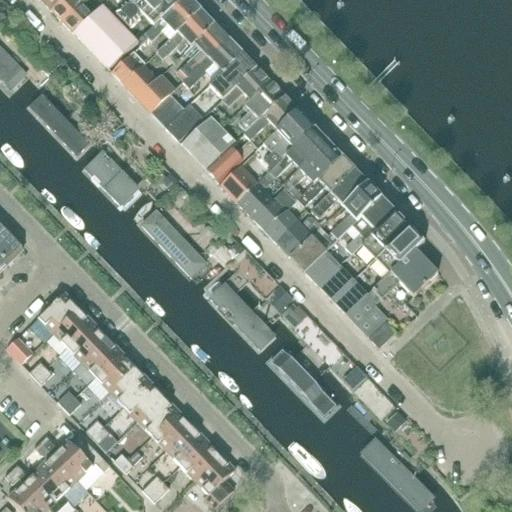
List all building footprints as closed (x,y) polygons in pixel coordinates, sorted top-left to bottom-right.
[(41,0),(40,2),(51,13),(65,0),(41,0)] [(88,0),(76,0),(75,0),(65,0),(51,13),(62,25),(82,6),(88,0)] [(124,23),(147,0),(125,0),(132,7),(125,7),(116,16),(124,23)] [(154,30),(186,0),(147,0),(124,23),(131,31),(140,22),(141,16),(154,30)] [(174,39),(201,13),(188,0),(186,0),(154,30),(145,39),(152,46),(167,31),(174,39)] [(74,37),(93,18),(82,6),(62,25),(74,37)] [(109,73),(138,45),(103,8),(93,18),(74,37),(109,73)] [(190,51),(194,47),(215,27),(201,13),(174,39),(156,57),(163,64),(184,44),(190,51)] [(183,85),(191,78),(228,42),(215,27),(194,47),(200,54),(175,78),(183,85)] [(213,85),(243,56),(228,42),(191,78),(183,85),(190,93),(206,77),(213,85)] [(223,103),(256,70),(243,56),(213,85),(209,89),(223,103)] [(142,62),(136,67),(129,59),(112,76),(123,88),(143,69),(146,67),(142,62)] [(61,67),(54,60),(43,69),(50,77),(59,69),(61,67)] [(137,102),(156,84),(143,69),(123,88),(137,102)] [(250,104),(270,85),(256,70),(223,103),(222,103),(228,110),(242,96),(250,104)] [(170,98),(174,94),(161,80),(156,84),(137,102),(151,117),(163,105),(170,98)] [(244,139),(285,100),(270,85),(250,104),(245,109),(250,115),(238,127),(242,132),(231,142),(235,146),(244,138),(244,139)] [(163,105),(151,117),(165,131),(184,113),(170,98),(163,105)] [(298,114),(290,105),(285,100),(244,139),(249,144),(250,145),(269,126),(277,134),(298,114)] [(191,122),(198,115),(190,107),(184,113),(165,131),(179,145),(197,128),(191,122)] [(110,130),(118,122),(106,109),(98,117),(110,130)] [(315,131),(300,115),(298,114),(277,134),(255,155),(264,164),(274,154),(283,162),(315,131)] [(235,146),(231,142),(210,120),(181,148),(206,174),(230,152),(235,146)] [(299,173),(328,145),(315,131),(283,162),(268,176),(274,182),(275,182),(292,166),(299,173)] [(142,146),(133,137),(128,132),(116,144),(129,158),(142,146)] [(256,151),(250,145),(249,144),(236,157),(230,152),(206,174),(218,186),(256,151)] [(313,188),(343,160),(328,145),(299,173),(286,185),(293,191),(305,180),(313,188)] [(330,197),(355,173),(343,160),(313,188),(304,197),(299,192),(294,197),(299,202),(297,204),(304,211),(325,191),(330,197)] [(252,192),(258,186),(241,169),(236,174),(252,192)] [(340,212),(368,186),(355,173),(330,197),(309,217),(316,224),(335,207),(340,212)] [(237,206),(252,192),(236,174),(220,189),(237,206)] [(263,193),(274,182),(268,176),(258,186),(252,192),(237,206),(253,223),(273,204),(263,193)] [(182,199),(188,193),(180,185),(165,199),(178,212),(186,204),(182,199)] [(337,243),(352,229),(382,201),(368,186),(340,212),(343,216),(346,213),(351,218),(332,237),(337,243)] [(351,258),(356,253),(361,248),(396,215),(382,201),(352,229),(360,237),(345,251),(351,258)] [(265,234),(292,208),(287,203),(279,210),(273,204),(253,223),(265,234)] [(307,214),(304,211),(297,204),(292,208),(265,234),(276,247),(298,225),(290,218),(296,212),(302,219),(307,214)] [(367,270),(375,262),(409,229),(396,215),(361,248),(369,256),(360,264),(367,270)] [(290,261),(319,232),(310,223),(304,224),(278,249),(290,261)] [(416,254),(425,245),(409,229),(375,262),(389,276),(414,252),(416,254)] [(327,241),(324,238),(319,232),(290,261),(304,275),(326,254),(337,243),(332,237),(327,241)] [(0,274),(23,253),(5,234),(0,239),(0,274)] [(438,276),(416,254),(414,252),(389,276),(372,293),(380,303),(399,285),(413,300),(438,276)] [(318,290),(340,269),(326,254),(304,275),(318,290)] [(332,304),(353,283),(340,269),(318,290),(332,304)] [(346,318),(367,297),(353,283),(332,304),(346,318)] [(374,309),(380,303),(372,293),(367,297),(346,318),(368,342),(385,325),(387,323),(374,309)] [(74,309),(76,307),(65,296),(60,301),(38,322),(53,337),(78,313),(74,309)] [(283,317),(289,312),(282,305),(277,310),(283,317)] [(84,316),(82,317),(78,313),(53,337),(67,352),(92,328),(88,324),(90,322),(84,316)] [(379,353),(396,336),(385,325),(368,342),(379,353)] [(98,331),(96,332),(92,328),(67,352),(81,367),(107,343),(102,338),(104,337),(98,331)] [(21,368),(33,357),(18,342),(7,353),(12,358),(18,365),(21,368)] [(112,345),(111,347),(107,343),(81,367),(95,382),(121,357),(117,353),(118,352),(112,345)] [(126,360),(125,362),(121,357),(95,382),(109,396),(135,372),(131,368),(132,366),(126,360)] [(35,383),(47,372),(40,365),(29,376),(35,383)] [(47,372),(35,383),(41,389),(53,378),(47,372)] [(140,375),(139,376),(135,372),(109,396),(124,411),(149,387),(145,382),(146,381),(140,375)] [(154,390),(153,391),(149,387),(124,411),(138,426),(163,401),(159,397),(160,396),(154,390)] [(64,412),(75,401),(69,395),(57,405),(64,412)] [(69,418),(81,407),(75,401),(64,412),(69,418)] [(169,404),(167,406),(163,401),(138,426),(152,440),(177,416),(173,412),(175,410),(169,404)] [(183,419),(181,420),(177,416),(152,440),(166,455),(191,431),(187,427),(189,425),(183,419)] [(92,442),(103,431),(97,424),(86,435),(92,442)] [(103,431),(92,442),(98,448),(109,437),(103,431)] [(197,434),(196,435),(191,431),(166,455),(180,470),(206,446),(201,441),(203,440),(197,434)] [(47,440),(41,446),(52,458),(78,485),(86,493),(104,476),(110,470),(80,438),(71,447),(67,443),(58,453),(54,448),(54,447),(47,440)] [(41,446),(34,452),(42,460),(43,459),(47,463),(38,472),(63,499),(69,505),(75,510),(89,496),(86,493),(78,485),(52,458),(41,446)] [(211,448),(210,450),(206,446),(180,470),(194,485),(220,460),(216,456),(217,455),(211,448)] [(134,469),(143,461),(137,455),(128,463),(134,469)] [(120,471),(128,463),(122,457),(114,464),(120,471)] [(225,463),(224,465),(220,460),(194,485),(209,499),(204,503),(212,511),(215,511),(234,494),(225,484),(236,474),(225,463)] [(128,463),(120,471),(126,477),(134,469),(128,463)] [(18,468),(11,474),(19,482),(23,486),(47,511),(61,511),(69,505),(63,499),(38,472),(29,481),(24,477),(25,476),(18,468)] [(11,474),(5,480),(12,488),(19,482),(11,474)] [(47,511),(23,486),(8,501),(18,511),(47,511)] [(149,500),(157,493),(150,486),(142,494),(149,500)] [(157,493),(149,500),(155,506),(162,499),(157,493)]
